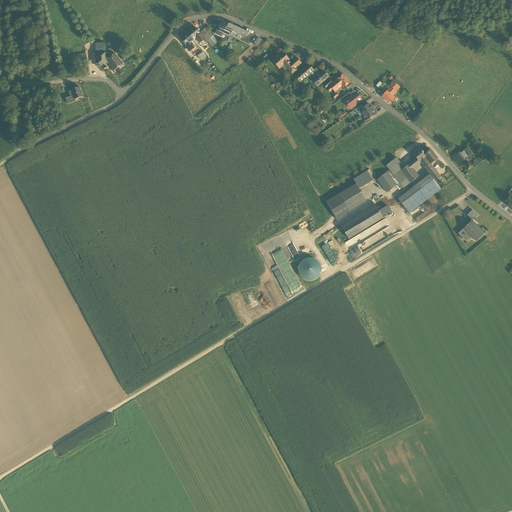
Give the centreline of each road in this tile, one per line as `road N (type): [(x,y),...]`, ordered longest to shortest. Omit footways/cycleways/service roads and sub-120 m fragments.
road 1 (track): [(0,477),(473,191)]
road 2 (residential): [(511,219),(345,71),(225,17),(184,22),(120,94),(105,78),(67,79)]
road 3 (track): [(120,94),(0,164)]
